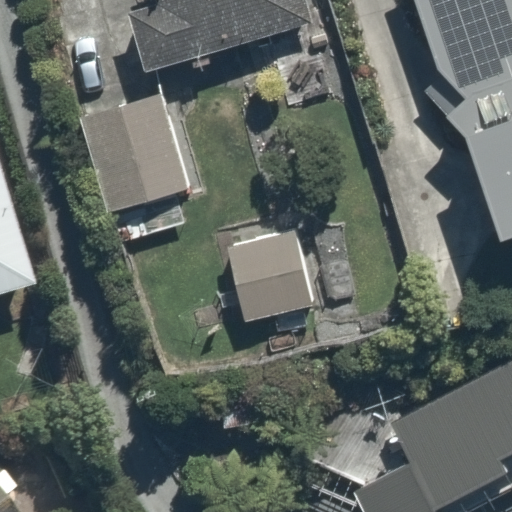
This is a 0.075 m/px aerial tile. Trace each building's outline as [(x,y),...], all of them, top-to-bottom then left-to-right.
[(128,0),(147,57),(309,5),(307,0),(128,0)] [(447,119),(465,114),(498,219),(511,214),(511,0),(428,0),(450,67),(432,73),(447,119)] [(159,77),(81,99),(108,200),(187,179),(159,77)] [(0,291),(33,282),(0,166),(0,291)] [(287,215),(229,230),(251,312),(308,297),(287,215)] [(511,351),(387,415),(405,450),(355,476),(372,511),(447,511),(438,493),(511,454),(511,351)] [(19,511),(0,485),(0,511),(19,511)]
